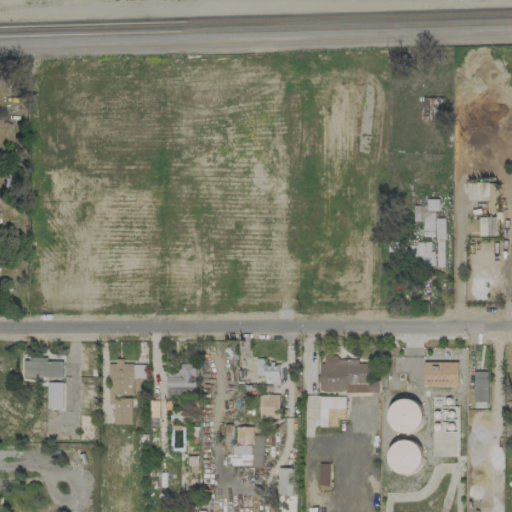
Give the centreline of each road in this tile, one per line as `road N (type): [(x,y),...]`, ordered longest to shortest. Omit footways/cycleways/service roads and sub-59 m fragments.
road 1 (residential): [(0,330),(511,327)]
road 2 (track): [(77,48),(511,35)]
